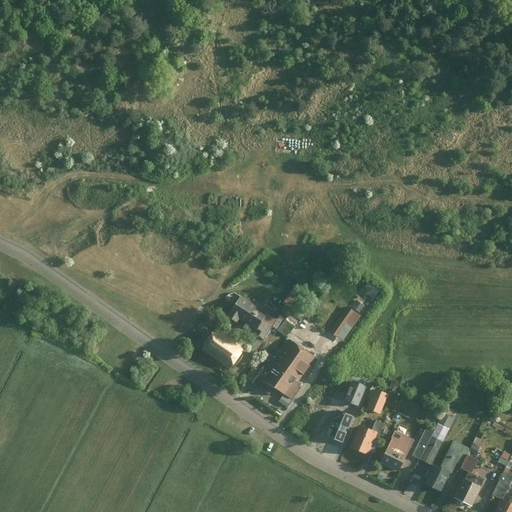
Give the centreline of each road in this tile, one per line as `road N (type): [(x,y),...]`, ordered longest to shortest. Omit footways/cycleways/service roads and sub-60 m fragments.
road 1 (residential): [(0,245),(313,460),(418,511)]
road 2 (track): [(1,246),(46,189),(78,174),(220,185),(250,188),(275,212),(288,274)]
